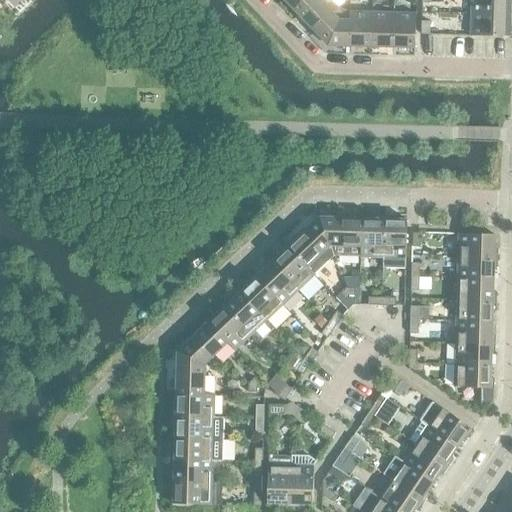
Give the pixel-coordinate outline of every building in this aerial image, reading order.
[(284,0),(300,16),(315,0),(284,0)] [(332,0),(315,0),(300,16),(314,31),(333,13),(339,7),(332,0)] [(471,0),(471,14),(511,15),(511,0),(471,0)] [(372,47),(373,13),(349,12),(349,21),(348,46),(372,47)] [(348,46),(349,21),(338,20),(333,13),(314,31),(328,46),(348,46)] [(373,13),(372,47),(393,48),(394,13),(373,13)] [(394,13),(393,48),(415,48),(416,14),(394,13)] [(511,15),(471,14),(471,36),(511,37),(511,15)] [(430,22),(422,21),(421,34),(430,35),(430,22)] [(383,258),(384,216),(376,215),(374,217),(374,219),(361,219),(360,256),(360,257),(383,258)] [(384,216),(383,258),(383,267),(406,268),(407,220),(395,220),(395,218),(393,216),(384,216)] [(314,275),(335,256),(320,217),(288,247),(314,275)] [(360,256),(361,219),(320,217),(335,256),(360,256)] [(420,247),(421,233),(413,233),(412,247),(420,247)] [(459,234),(458,257),(498,258),(498,249),(496,247),(495,247),(495,235),(459,234)] [(314,275),(288,247),(280,255),(279,254),(276,254),(270,260),(298,291),(314,275)] [(458,257),(458,278),(494,279),(494,268),(496,268),(498,266),(498,258),(458,257)] [(298,291),(270,260),(263,266),(263,268),(264,270),(256,277),(283,305),(298,291)] [(411,277),(420,277),(420,263),(412,263),(411,277)] [(283,305),(256,277),(241,292),(267,320),(283,305)] [(420,277),(411,277),(411,291),(419,291),(420,277)] [(494,279),(458,278),(457,300),(497,301),(497,292),(495,290),(493,290),(494,279)] [(350,297),(346,288),(340,294),(346,300),(350,297)] [(354,297),(355,288),(346,288),(350,297),(354,297)] [(267,320),(241,292),(233,300),(231,298),(229,298),(223,304),(251,335),(267,320)] [(382,306),(382,298),(368,297),(368,305),(382,306)] [(396,298),(382,298),(382,306),(395,306),(396,298)] [(457,300),(457,321),(493,322),(493,311),(494,311),(497,309),(497,301),(457,300)] [(251,335),(223,304),(216,310),(216,313),(217,314),(208,323),(227,343),(235,351),(251,335)] [(410,306),(410,320),(418,320),(419,306),(410,306)] [(328,323),(335,327),(343,316),(336,311),(328,323)] [(321,315),(315,320),(321,327),(327,322),(321,315)] [(418,320),(410,320),(410,334),(418,334),(418,320)] [(457,321),(456,343),(496,344),(496,335),(494,333),(492,333),(493,322),(457,321)] [(208,323),(177,352),(205,365),(227,343),(208,323)] [(335,327),(328,323),(321,334),(327,339),(335,327)] [(496,344),(456,343),(455,364),(491,365),(492,354),(493,354),(495,352),(496,344)] [(305,345),(299,345),(295,349),(302,356),(309,350),(305,345)] [(303,359),(310,364),(318,352),(311,348),(303,359)] [(296,371),(303,359),(294,350),(285,362),(296,371)] [(409,350),(409,363),(417,363),(417,350),(409,350)] [(205,365),(177,352),(176,394),(204,395),(205,365)] [(310,364),(303,359),(296,371),(302,375),(310,364)] [(424,364),(417,363),(409,363),(409,368),(414,372),(424,372),(424,364)] [(491,365),(455,364),(455,387),(494,388),(495,378),(493,376),(491,376),(491,365)] [(393,392),(401,381),(394,376),(386,388),(393,392)] [(254,378),(248,384),(257,388),(260,384),(254,378)] [(401,381),(393,392),(400,397),(407,385),(401,381)] [(257,388),(248,384),(248,392),(256,392),(257,388)] [(285,401),(293,390),(286,385),(278,397),(285,401)] [(172,408),(172,416),(214,417),(214,395),(204,395),(176,394),(176,406),(174,406),(172,408)] [(369,413),(376,417),(384,406),(377,401),(369,413)] [(256,419),(264,419),(264,406),(256,405),(256,419)] [(284,407),(270,407),(270,415),(284,415),(284,407)] [(298,407),(293,415),(291,418),(301,425),(308,414),(298,407)] [(428,426),(458,447),(464,438),(465,438),(468,438),(474,430),(441,408),(428,426)] [(376,417),(369,413),(361,424),(368,429),(376,417)] [(223,439),(224,418),(214,417),(172,416),(172,425),(174,427),(175,427),(175,438),(223,439)] [(264,419),(256,419),(255,433),(264,433),(264,419)] [(458,447),(428,426),(421,422),(409,440),(416,444),(449,466),(453,459),(453,457),(452,456),(458,447)] [(336,434),(327,427),(325,425),(320,432),(331,440),(336,434)] [(353,437),(345,448),(352,453),(359,442),(353,437)] [(223,461),(223,439),(175,438),(174,460),(213,461),(223,461)] [(368,447),(359,442),(353,451),(361,457),(368,447)] [(449,466),(416,444),(404,462),(433,482),(440,473),(441,474),(444,474),(449,466)] [(255,462),(263,462),(263,448),(255,448),(255,462)] [(352,453),(345,448),(337,460),(344,464),(352,453)] [(290,507),(291,455),(269,454),(268,503),(280,504),(280,505),(282,507),(290,507)] [(313,504),(314,466),(317,462),(307,455),(291,455),(290,507),(299,508),(301,506),(301,504),(313,504)] [(433,482),(404,462),(395,456),(383,474),(391,480),(424,502),(429,495),(429,492),(427,491),(433,482)] [(213,461),(174,460),(174,471),(173,471),(170,473),(170,481),(212,482),(213,461)] [(263,462),(255,462),(254,476),(262,476),(263,462)] [(335,477),(328,473),(323,481),(322,485),(327,489),(335,477)] [(424,502),(391,480),(379,498),(400,511),(413,511),(415,509),(417,510),(419,509),(424,502)] [(212,482),(170,481),(170,490),(172,492),(174,492),(173,504),(212,505),(222,505),(222,482),(212,482)] [(337,495),(327,489),(322,485),(322,495),(332,502),(337,495)] [(262,506),(262,492),(254,492),(254,506),(262,506)] [(400,511),(379,498),(369,511),(400,511)]
